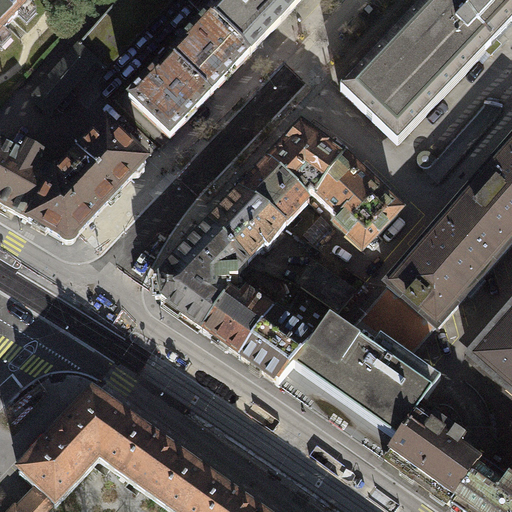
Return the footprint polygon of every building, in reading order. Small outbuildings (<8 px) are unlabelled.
[(0,0),(0,34),(32,0),(0,0)] [(119,0),(79,46),(95,61),(104,69),(171,0),(119,0)] [(225,0),(208,19),(249,58),(250,58),(305,0),(225,0)] [(511,0),(427,0),(340,91),(398,147),(486,54),(485,54),(511,25),(511,0)] [(249,58),(208,19),(181,48),(183,50),(172,62),(210,98),(249,58)] [(79,46),(32,98),(49,114),(95,61),(79,46)] [(210,98),(172,62),(161,73),(159,71),(130,102),(170,140),(210,98)] [(56,176),(57,177),(31,223),(62,241),(63,245),(64,246),(66,247),(69,247),(71,247),(74,246),(75,244),(76,242),(76,239),(131,181),(138,181),(145,175),(145,167),(146,166),(106,128),(70,167),(56,176)] [(317,199),(343,162),(315,141),(317,138),(305,129),(270,167),(306,200),(311,195),(317,199)] [(0,206),(3,208),(31,223),(57,177),(56,176),(38,166),(44,156),(28,148),(22,157),(2,145),(0,147),(0,206)] [(511,147),(389,288),(437,330),(439,328),(439,329),(468,296),(467,295),(480,281),(481,281),(511,245),(511,147)] [(343,162),(317,199),(340,221),(336,226),(363,253),(399,215),(343,162)] [(306,200),(270,167),(240,197),(286,229),(309,204),(306,200)] [(286,229),(240,197),(215,224),(209,229),(249,266),(254,261),(265,249),(268,252),(286,229)] [(229,276),(240,276),(249,266),(209,229),(159,282),(159,284),(154,284),(156,304),(161,304),(161,305),(203,334),(230,298),(224,294),(227,291),(230,290),(229,276)] [(315,269),(301,289),(338,315),(355,296),(315,269)] [(451,509),(482,465),(460,449),(465,443),(421,411),(441,383),(426,371),(410,360),(437,330),(389,288),(348,335),(331,322),(315,344),(296,372),(371,425),(382,433),(398,444),(385,463),(431,496),(451,509)] [(241,361),(274,316),(246,296),(239,305),(230,298),(203,334),(241,361)] [(511,312),(471,359),(511,395),(511,312)] [(274,316),(241,361),(247,365),(279,388),(293,371),(296,372),(315,344),(274,316)] [(385,463),(398,444),(382,433),(296,372),(293,371),(279,388),(385,463)] [(100,463),(98,461),(132,425),(93,397),(62,429),(61,428),(49,440),(51,441),(19,475),(36,490),(54,507),(56,509),(100,463)] [(163,447),(132,425),(98,461),(100,463),(169,511),(186,511),(210,480),(176,456),(177,455),(165,445),(163,447)] [(454,511),(511,511),(511,482),(509,480),(507,483),(482,465),(451,509),(454,511)] [(242,503),(210,480),(186,511),(255,511),(257,510),(244,501),(242,503)] [(27,500),(17,509),(20,511),(49,511),(54,507),(36,490),(27,500)]
